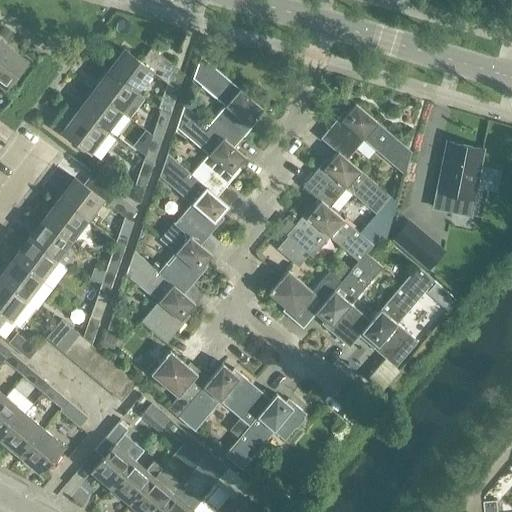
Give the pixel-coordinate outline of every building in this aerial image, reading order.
[(28,62),(7,46),(0,55),(0,85),(6,90),(28,62)] [(124,51),(109,71),(138,93),(153,73),(167,84),(179,88),(184,74),(151,49),(141,63),(124,51)] [(225,107),(208,126),(234,148),(258,121),(255,118),(262,109),(201,57),(193,79),(225,107)] [(109,71),(93,92),(122,113),(123,112),(130,118),(145,99),(138,93),(109,71)] [(167,84),(159,109),(162,110),(161,111),(171,114),(179,88),(167,84)] [(93,92),(78,112),(107,133),(122,113),(93,92)] [(344,112),(320,140),(337,154),(347,161),(363,142),(365,140),(405,175),(412,152),(379,124),(378,125),(355,105),(347,114),(344,112)] [(208,156),(191,175),(217,198),(241,170),(238,168),(246,158),(234,148),(208,126),(184,106),(177,128),(208,156)] [(161,111),(153,137),(162,140),(171,114),(161,111)] [(78,112),(62,132),(91,154),(107,133),(78,112)] [(153,137),(144,162),(153,165),(162,140),(153,137)] [(438,193),(435,209),(455,213),(458,197),(473,201),(483,150),(449,143),(438,193)] [(175,224),(201,247),(224,219),(221,217),(229,208),(217,198),(191,175),(167,154),(159,177),(191,205),(175,224)] [(327,160),(303,188),(320,203),(328,210),(345,190),(375,216),(389,199),(347,161),(337,154),(330,163),(327,160)] [(144,162),(135,188),(145,191),(153,165),(144,162)] [(75,179),(59,199),(88,221),(103,200),(75,179)] [(117,196),(109,206),(130,222),(137,211),(117,196)] [(59,199),(44,219),(72,241),(88,221),(59,199)] [(310,208),(286,236),(312,258),(330,238),(358,262),(366,256),(373,247),(328,210),(320,203),(313,210),(310,208)] [(44,219),(29,240),(57,261),(66,268),(72,260),(63,253),(72,241),(44,219)] [(175,254),(158,273),(185,295),(208,268),(205,265),(212,256),(201,247),(175,224),(174,223),(159,240),(175,254)] [(289,255),(297,245),(289,238),(281,248),(289,255)] [(29,240),(13,260),(42,282),(57,261),(29,240)] [(427,241),(414,256),(431,271),(444,256),(427,241)] [(108,269),(117,272),(126,247),(116,243),(108,269)] [(185,295),(158,273),(134,253),(127,275),(158,303),(141,323),(167,345),(191,317),(188,314),(196,305),(185,295)] [(324,303),(315,315),(324,322),(321,325),(350,349),(362,334),(370,323),(351,306),(381,269),(366,256),(358,262),(342,282),(324,303)] [(13,260),(0,277),(0,281),(26,302),(42,282),(13,260)] [(370,323),(362,334),(370,341),(368,344),(396,368),(418,343),(397,325),(434,282),(416,268),(370,323)] [(108,269),(99,294),(108,297),(117,272),(108,269)] [(288,272),(268,294),(285,309),(283,312),(303,329),(315,315),(324,303),(342,282),(330,272),(313,293),(288,272)] [(0,329),(8,320),(11,322),(26,302),(0,281),(0,329)] [(449,310),(457,300),(436,282),(427,292),(449,310)] [(99,294),(90,319),(99,322),(108,297),(99,294)] [(113,315),(108,330),(119,333),(124,318),(113,315)] [(84,338),(91,344),(92,345),(99,322),(90,319),(84,338)] [(47,338),(47,339),(56,347),(72,328),(62,320),(47,338)] [(81,336),(72,328),(56,347),(66,355),(81,336)] [(9,343),(29,360),(38,350),(17,333),(9,343)] [(84,338),(81,336),(66,355),(75,363),(91,344),(84,338)] [(11,353),(0,343),(0,356),(4,360),(11,353)] [(92,345),(91,344),(75,363),(84,370),(100,352),(92,345)] [(100,352),(84,370),(93,378),(109,360),(100,352)] [(168,409),(179,418),(210,380),(190,364),(188,367),(170,352),(151,375),(178,398),(168,409)] [(11,353),(4,360),(23,377),(30,369),(11,353)] [(118,367),(109,360),(93,378),(102,386),(118,367)] [(223,365),(210,380),(179,418),(195,432),(220,402),(241,419),(262,393),(234,369),(232,372),(223,365)] [(112,394),(127,375),(118,367),(102,386),(112,394)] [(49,385),(30,369),(23,377),(43,393),(49,385)] [(137,384),(127,375),(112,394),(121,402),(137,384)] [(69,402),(49,385),(43,393),(62,409),(69,402)] [(272,401),(262,393),(241,419),(242,420),(236,427),(244,433),(225,456),(242,470),(274,432),(285,441),(306,415),(288,399),(285,402),(277,395),(272,401)] [(6,398),(0,404),(0,440),(2,442),(25,414),(6,398)] [(88,418),(69,402),(62,409),(60,412),(80,428),(88,418)] [(44,431),(25,414),(2,442),(21,458),(44,431)] [(164,427),(183,444),(189,436),(170,420),(164,427)] [(64,447),(44,431),(21,458),(41,475),(64,447)] [(124,434),(92,473),(111,489),(134,462),(138,457),(131,451),(136,444),(124,434)] [(209,453),(189,436),(183,444),(202,460),(209,453)] [(209,453),(202,460),(222,476),(228,469),(209,453)] [(113,490),(110,493),(119,501),(122,498),(131,506),(161,470),(153,463),(146,471),(134,462),(111,489),(113,490)] [(161,470),(131,506),(138,511),(158,511),(173,495),(182,485),(162,468),(161,470)] [(247,485),(228,469),(222,476),(241,493),(247,485)] [(173,495),(158,511),(191,511),(193,511),(186,506),(173,495)] [(279,511),(283,508),(273,500),(263,511),(279,511)] [(497,511),(496,501),(484,502),(484,511),(497,511)]
